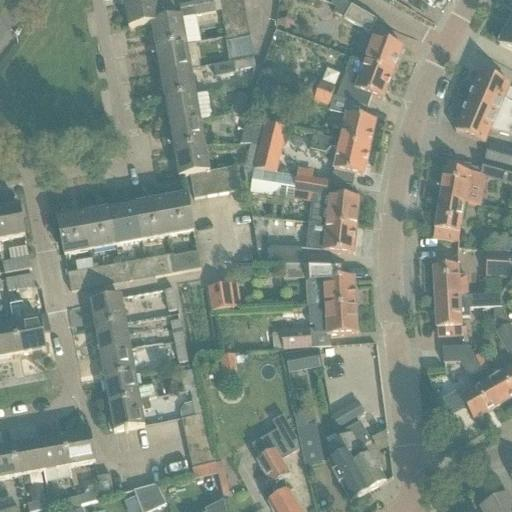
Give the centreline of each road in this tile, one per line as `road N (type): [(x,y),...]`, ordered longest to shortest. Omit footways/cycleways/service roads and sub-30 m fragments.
road 1 (residential): [(414,502),(393,311),(393,225),(423,97),(472,0)]
road 2 (residential): [(0,425),(61,413),(69,396),(31,179),(0,131)]
